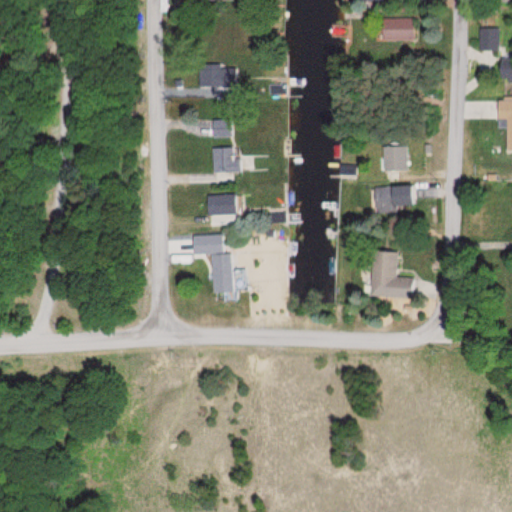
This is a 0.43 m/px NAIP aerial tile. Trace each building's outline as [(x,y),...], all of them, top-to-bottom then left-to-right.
[(422,41),(422,18),(386,18),(386,41),(422,41)] [(483,29),(483,51),(505,51),(505,29),(483,29)] [(241,120),(217,121),(218,139),(242,138),(241,120)] [(251,174),(252,148),(223,147),(222,173),(251,174)] [(391,171),(415,171),(415,147),(391,147),(391,171)] [(375,213),(424,211),(424,186),(374,188),(375,213)] [(248,195),(214,195),(214,216),(248,216),(248,195)] [(243,254),(223,255),(222,236),(200,237),(201,256),(221,255),(223,293),(231,293),(232,303),(245,302),(243,254)] [(406,252),(384,252),(384,297),(406,297),(406,252)]
